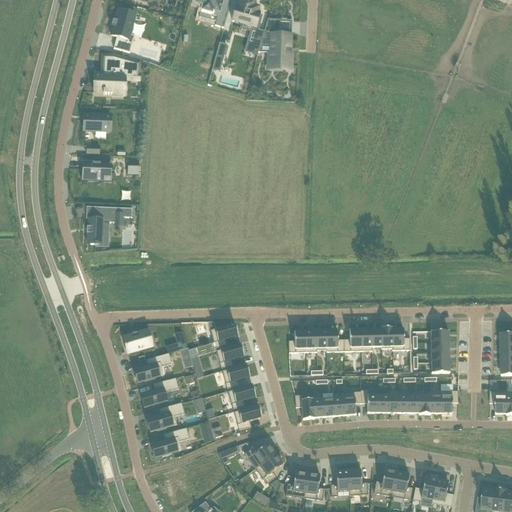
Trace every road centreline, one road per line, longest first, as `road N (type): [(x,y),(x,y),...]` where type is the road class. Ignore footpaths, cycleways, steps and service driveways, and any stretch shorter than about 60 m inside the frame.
road 1 (secondary): [(55,0),(22,134),(20,211),(89,431)]
road 2 (secondary): [(104,428),(36,210),(38,135),(72,0)]
road 3 (residential): [(74,255),(58,168),(96,0)]
road 4 (residential): [(511,309),(256,314)]
road 5 (residential): [(511,425),(287,430)]
road 6 (residential): [(470,465),(389,452),(303,455),(287,430)]
road 7 (residential): [(155,511),(137,473),(102,323)]
road 8 (residential): [(256,314),(102,323)]
road 9 (residential): [(287,430),(256,314)]
